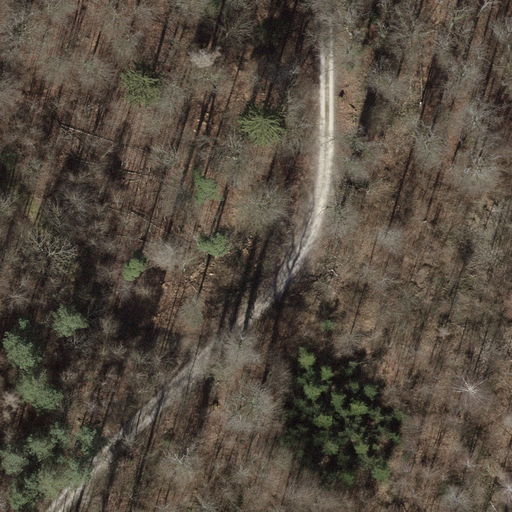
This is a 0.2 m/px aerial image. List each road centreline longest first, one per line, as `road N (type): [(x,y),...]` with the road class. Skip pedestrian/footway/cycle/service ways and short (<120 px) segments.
road 1 (track): [(60,511),(305,251),(328,146),(328,0)]
road 2 (track): [(223,347),(163,346),(113,322),(79,287),(52,216),(0,168)]
